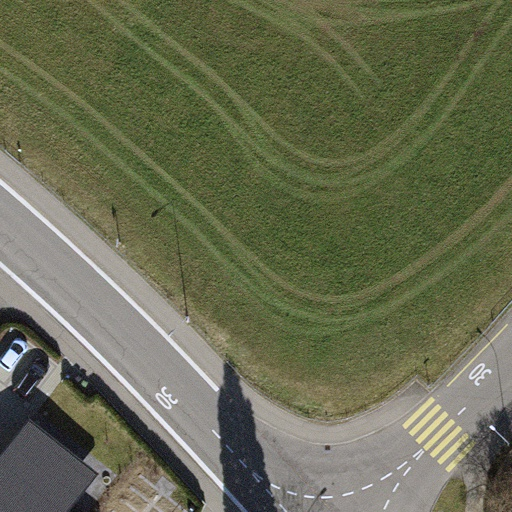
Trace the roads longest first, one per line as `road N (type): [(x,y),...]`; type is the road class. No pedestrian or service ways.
road 1 (unclassified): [(0,211),(293,511)]
road 2 (residential): [(511,365),(365,511)]
